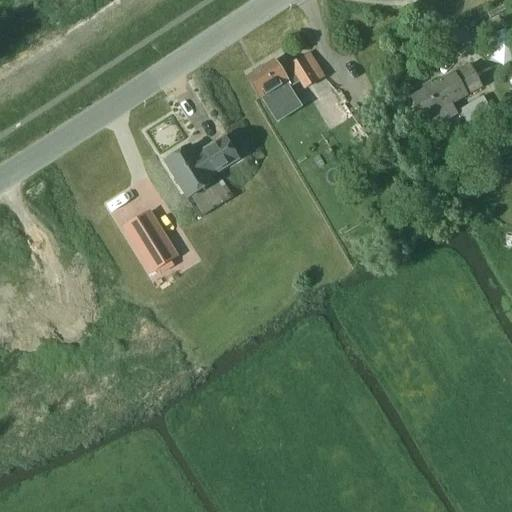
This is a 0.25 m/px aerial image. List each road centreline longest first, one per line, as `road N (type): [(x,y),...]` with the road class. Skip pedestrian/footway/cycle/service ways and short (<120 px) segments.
road 1 (tertiary): [(0,184),(282,0)]
road 2 (track): [(71,317),(0,204)]
